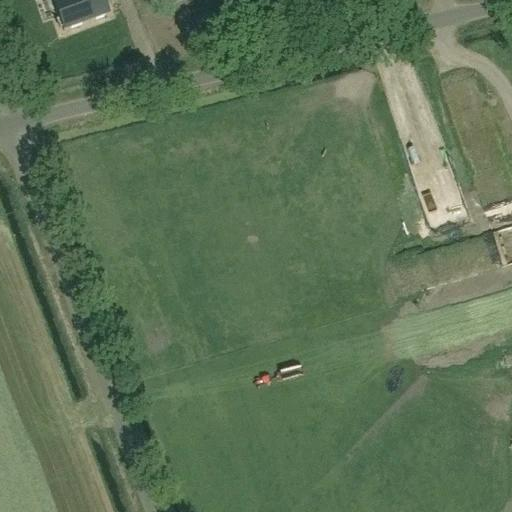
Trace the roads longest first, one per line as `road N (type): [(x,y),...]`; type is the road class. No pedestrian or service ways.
road 1 (unclassified): [(5,127),(511,5)]
road 2 (unclassified): [(150,511),(5,127)]
